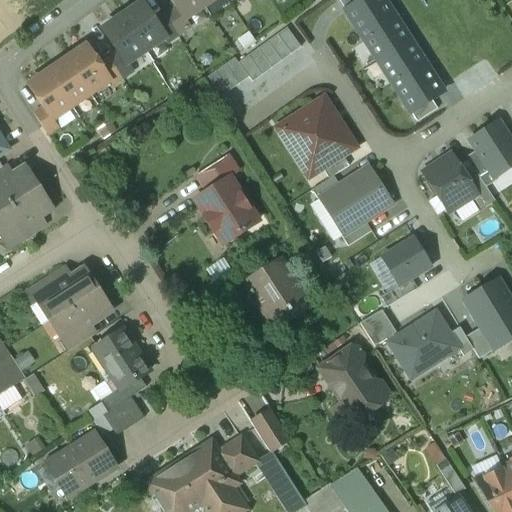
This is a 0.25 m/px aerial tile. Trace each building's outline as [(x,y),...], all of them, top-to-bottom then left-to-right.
[(203,7),(198,0),(170,0),(176,8),(184,20),(185,20),(203,7)] [(341,0),(339,2),(345,12),(364,0),(341,0)] [(364,0),(345,12),(378,63),(410,42),(382,0),(364,0)] [(154,24),(141,5),(122,18),(145,52),(163,40),(164,39),(154,24)] [(176,8),(165,16),(177,37),(190,28),(185,20),(184,20),(176,8)] [(177,37),(165,16),(154,24),(164,39),(163,40),(166,44),(177,37)] [(145,52),(122,18),(103,31),(118,53),(126,65),(127,64),(145,52)] [(286,29),(277,36),(291,56),(301,48),(286,29)] [(237,42),(244,51),(255,44),(249,34),(237,42)] [(277,36),(267,43),(281,62),(291,56),(277,36)] [(378,63),(410,113),(430,100),(442,93),(410,42),(378,63)] [(267,43),(257,50),(271,69),(281,62),(267,43)] [(98,67),(85,48),(66,61),(90,95),(109,83),(98,67)] [(257,50),(247,57),(261,76),(271,69),(257,50)] [(118,53),(108,60),(121,80),(133,72),(127,64),(126,65),(118,53)] [(247,57),(238,64),(249,79),(252,83),(261,76),(247,57)] [(234,59),(225,66),(238,86),(249,79),(238,64),(234,59)] [(121,80),(108,60),(98,67),(109,83),(111,86),(121,80)] [(90,95),(66,61),(47,73),(71,108),(90,95)] [(225,66),(215,73),(229,93),(238,86),(225,66)] [(71,108),(47,73),(29,86),(44,109),(52,121),(71,108)] [(215,73),(205,80),(219,100),(229,93),(215,73)] [(355,149),(323,100),(277,130),(291,153),(305,144),(322,170),(343,157),(355,149)] [(430,100),(410,113),(417,123),(437,110),(430,100)] [(44,109),(34,116),(47,136),(57,128),(52,121),(44,109)] [(469,142),(476,152),(493,180),(511,168),(511,145),(497,124),(469,142)] [(476,152),(465,158),(473,170),(485,189),(495,182),(493,180),(476,152)] [(449,214),(476,197),(463,177),(450,156),(423,173),(449,214)] [(349,167),(343,157),(322,170),(329,180),(333,177),(349,167)] [(226,158),(196,177),(203,188),(233,169),(226,158)] [(0,183),(0,213),(39,189),(38,187),(35,188),(24,171),(26,169),(25,168),(0,183)] [(391,206),(368,169),(340,188),(320,200),(343,237),(365,223),(391,206)] [(473,170),(463,177),(476,197),(482,207),(493,201),(485,189),(473,170)] [(320,200),(340,188),(333,177),(329,180),(311,191),(317,201),(320,200)] [(228,180),(196,201),(206,216),(203,218),(213,234),(216,232),(224,244),(256,224),(228,180)] [(39,189),(0,213),(0,230),(5,238),(7,241),(25,229),(52,210),(51,208),(49,210),(38,192),(40,190),(39,189)] [(371,233),(365,223),(343,237),(341,238),(347,248),(371,233)] [(25,229),(7,241),(5,238),(0,241),(8,253),(31,238),(25,229)] [(430,268),(413,240),(381,259),(398,288),(411,280),(430,268)] [(278,263),(245,284),(250,292),(248,293),(250,296),(248,302),(254,310),(259,311),(265,307),(274,321),(287,312),(288,314),(290,313),(292,315),(298,317),(308,310),(310,305),(303,295),(299,294),(278,263)] [(57,289),(39,300),(40,302),(52,321),(95,292),(82,272),(57,289)] [(51,279),(25,295),(32,307),(40,302),(39,300),(57,289),(51,279)] [(417,290),(411,280),(398,288),(380,299),(386,309),(417,290)] [(498,281),(463,302),(480,329),(493,352),(511,340),(511,304),(498,281)] [(95,292),(52,321),(64,339),(65,341),(83,329),(108,313),(95,292)] [(201,298),(181,311),(191,327),(211,314),(201,298)] [(386,341),(392,337),(394,336),(379,313),(359,325),(374,349),(386,341)] [(392,337),(386,341),(410,380),(458,351),(449,336),(435,315),(394,340),(392,337)] [(83,329),(65,341),(64,339),(60,342),(67,354),(90,339),(83,329)] [(478,361),(493,352),(480,329),(465,339),(473,352),(478,361)] [(459,330),(449,336),(458,351),(462,358),(473,352),(465,339),(459,330)] [(121,333),(91,352),(92,354),(87,357),(96,371),(103,371),(108,379),(114,380),(120,390),(121,391),(139,379),(147,373),(121,333)] [(356,352),(350,350),(326,366),(335,379),(333,390),(342,404),(330,412),(339,425),(351,417),(355,422),(356,421),(353,415),(367,405),(371,411),(383,402),(385,394),(379,386),(372,384),(359,365),(360,358),(356,352)] [(24,381),(9,358),(0,363),(0,365),(11,383),(9,384),(12,388),(24,381)] [(0,365),(0,389),(9,384),(11,383),(0,365)] [(120,390),(100,403),(107,414),(130,399),(145,389),(139,379),(121,391),(120,390)] [(107,414),(102,417),(115,438),(143,419),(130,399),(107,414)] [(289,442),(270,412),(250,424),(269,454),(289,442)] [(94,436),(47,467),(67,498),(114,468),(94,436)] [(255,463),(240,439),(217,454),(217,455),(231,479),(255,463)] [(202,450),(146,485),(163,511),(182,511),(204,499),(212,511),(243,511),(244,511),(226,482),(231,479),(217,455),(217,454),(217,453),(216,451),(215,449),(214,448),(212,446),(210,446),(208,446),(206,446),(205,447),(203,448),(202,450)] [(285,511),(287,511),(301,504),(269,454),(255,463),(285,511)] [(435,466),(455,496),(464,491),(445,460),(435,466)] [(511,488),(511,464),(503,469),(511,488)] [(491,511),(511,511),(511,488),(503,469),(473,483),(491,511)] [(353,471),(329,487),(344,508),(368,491),(353,471)] [(346,511),(344,508),(329,487),(301,504),(307,511),(346,511)] [(382,511),(368,491),(344,508),(346,511),(382,511)] [(438,511),(465,511),(457,500),(438,511)]
